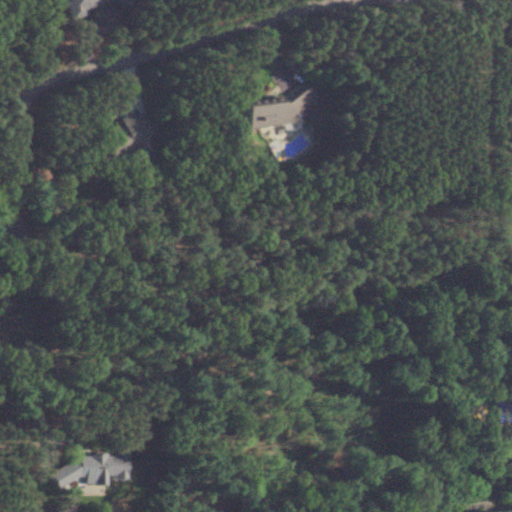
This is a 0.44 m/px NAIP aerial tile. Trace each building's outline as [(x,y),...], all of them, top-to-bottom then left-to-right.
[(114,4),(113,0),(58,0),(59,0),(61,0),(66,0),(69,12),(114,4)] [(245,128),(295,122),(294,109),(311,107),(309,95),(242,102),(245,128)] [(117,121),(123,138),(94,148),(100,164),(130,154),(127,145),(157,135),(148,110),(117,121)] [(511,222),(500,230),(511,249),(511,222)] [(122,454),(79,454),(42,471),(50,487),(53,487),(74,477),(78,477),(81,484),(102,484),(102,479),(122,479),(122,454)]
